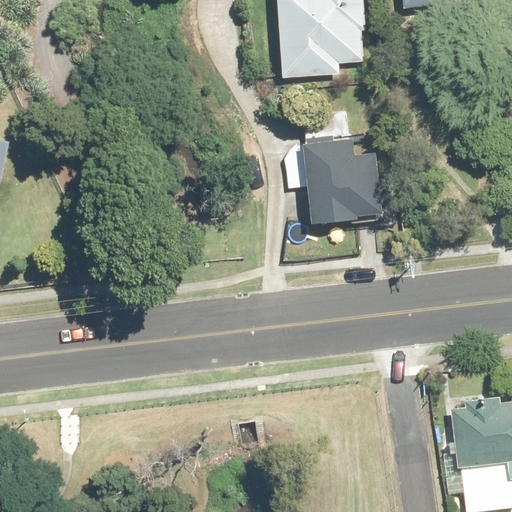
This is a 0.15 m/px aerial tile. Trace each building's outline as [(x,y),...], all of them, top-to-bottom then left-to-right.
[(286,0),(290,82),(346,80),(345,66),(376,65),(373,0),(286,0)] [(409,0),(411,10),(447,6),(445,0),(409,0)] [(349,112),(309,116),(311,146),(291,147),(295,190),(322,188),(326,230),(396,223),(389,155),(365,157),(363,141),(352,142),(349,112)] [(21,143),(0,138),(0,197),(7,199),(21,143)] [(456,397),(457,403),(440,405),(446,468),(454,468),(458,511),(475,511),(511,508),(511,485),(511,477),(511,476),(511,397),(492,399),(492,393),(456,397)]
